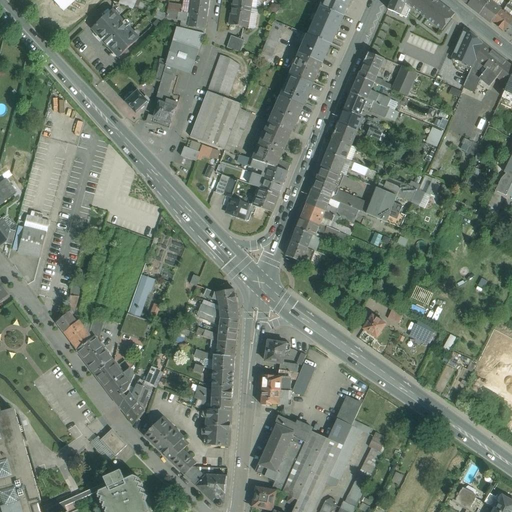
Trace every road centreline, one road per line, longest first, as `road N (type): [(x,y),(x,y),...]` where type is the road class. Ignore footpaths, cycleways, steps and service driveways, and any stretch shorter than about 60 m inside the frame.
road 1 (residential): [(209,511),(114,415),(0,263)]
road 2 (secondary): [(276,240),(378,0)]
road 3 (primary): [(315,324),(511,465)]
road 4 (primary): [(3,0),(156,170)]
road 5 (tertiary): [(237,511),(252,333)]
road 6 (unclassified): [(208,43),(156,170)]
